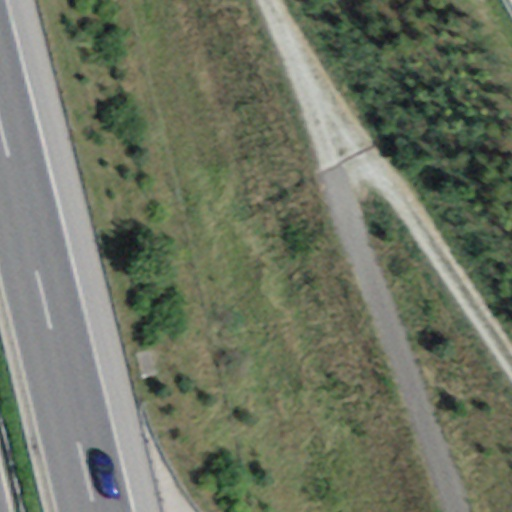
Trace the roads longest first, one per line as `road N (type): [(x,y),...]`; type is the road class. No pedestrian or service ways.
road 1 (track): [(455,511),(270,3)]
road 2 (track): [(511,363),(270,3)]
road 3 (motorway): [(92,511),(0,152)]
